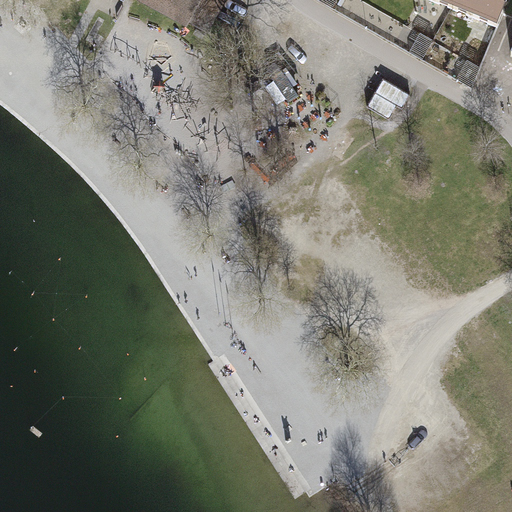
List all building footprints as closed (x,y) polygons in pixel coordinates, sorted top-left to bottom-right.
[(142,0),(185,24),(198,0),(211,0),(221,6),(224,0),(142,0)] [(426,0),(497,28),(508,0),(426,0)] [(318,110),(295,79),(268,99),(291,130),(318,110)] [(409,96),(383,80),(366,107),(387,120),(396,106),(400,109),(409,96)] [(448,99),(433,120),(477,151),(492,130),(448,99)] [(353,176),(341,187),(369,217),(322,261),(328,267),(387,213),(353,176)] [(322,204),(312,192),(282,217),(318,259),(366,219),(341,188),(322,204)] [(427,511),(442,504),(396,426),(371,440),(406,500),(396,506),(399,511),(427,511)]
